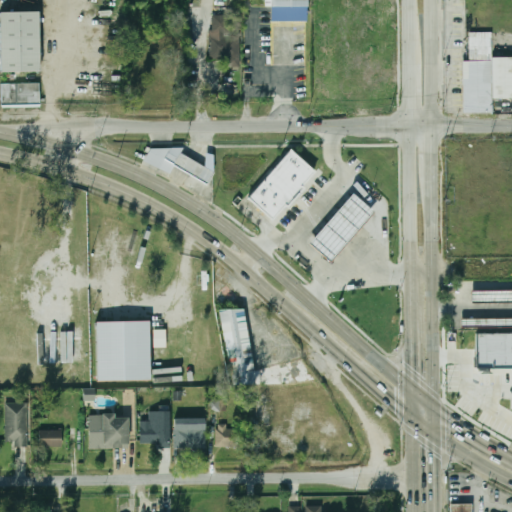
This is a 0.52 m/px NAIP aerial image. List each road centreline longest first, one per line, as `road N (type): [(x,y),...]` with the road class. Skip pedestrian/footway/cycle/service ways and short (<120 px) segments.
road 1 (secondary): [(433,402),(210,209),(136,169),(0,124)]
road 2 (residential): [(511,124),(93,123)]
road 3 (residential): [(415,477),(0,481)]
road 4 (secondary): [(0,148),(175,212),(227,247),(349,358)]
road 5 (secondary): [(433,425),(432,186)]
road 6 (secondary): [(412,124),(414,272)]
road 7 (secondary): [(432,124),(431,0)]
road 8 (secondary): [(414,390),(414,511)]
